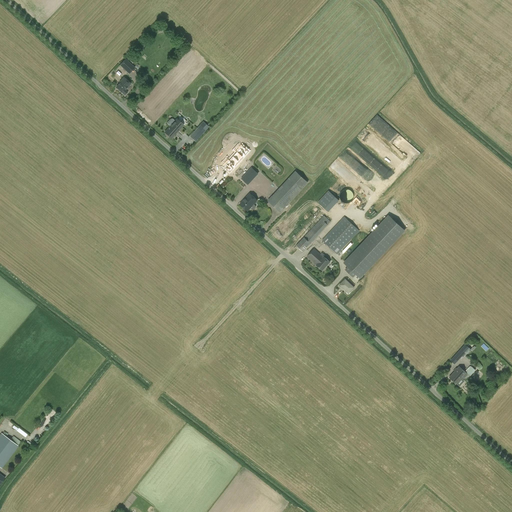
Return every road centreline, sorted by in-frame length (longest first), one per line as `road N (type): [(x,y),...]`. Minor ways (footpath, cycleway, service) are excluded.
road 1 (unclassified): [(511,463),(6,0)]
road 2 (track): [(198,345),(283,253)]
